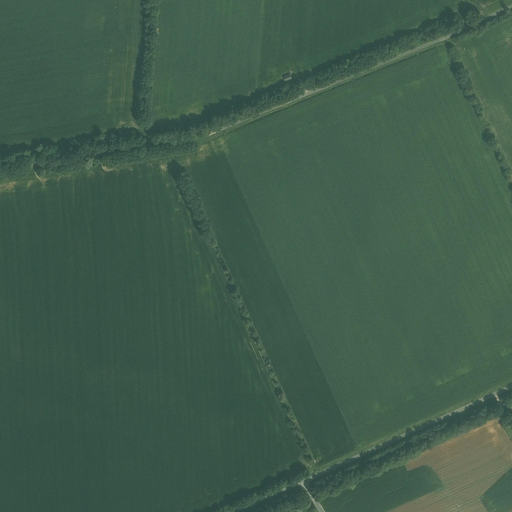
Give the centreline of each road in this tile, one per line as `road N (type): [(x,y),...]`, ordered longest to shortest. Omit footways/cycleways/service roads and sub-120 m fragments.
road 1 (unclassified): [(0,164),(202,130),(511,4)]
road 2 (residential): [(511,386),(234,511)]
